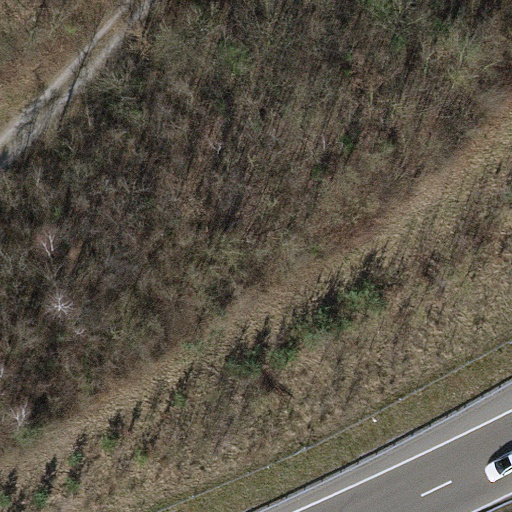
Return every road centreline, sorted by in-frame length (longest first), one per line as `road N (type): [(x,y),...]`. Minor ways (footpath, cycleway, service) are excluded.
road 1 (track): [(0,155),(142,0)]
road 2 (motorway): [(511,452),(387,511)]
